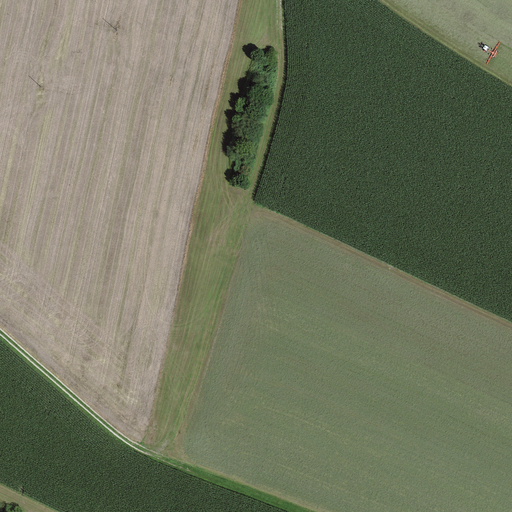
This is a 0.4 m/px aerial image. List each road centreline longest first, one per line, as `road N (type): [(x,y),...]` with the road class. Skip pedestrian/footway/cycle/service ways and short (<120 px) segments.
road 1 (track): [(162,460),(231,266),(277,71),(279,0)]
road 2 (track): [(162,460),(97,416),(0,331)]
road 3 (track): [(303,511),(162,460)]
